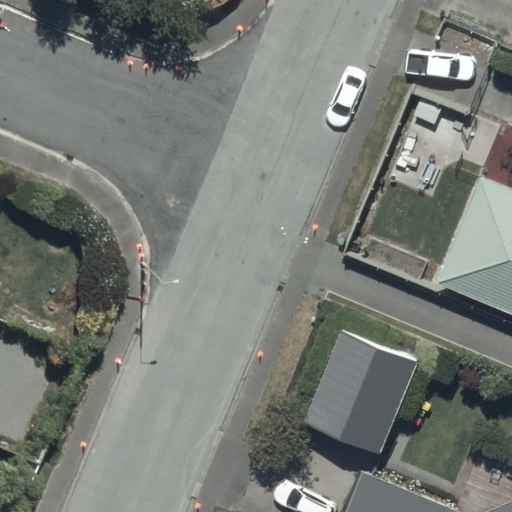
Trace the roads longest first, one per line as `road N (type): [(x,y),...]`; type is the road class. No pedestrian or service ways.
road 1 (residential): [(259,166),(125,511)]
road 2 (residential): [(259,166),(0,59)]
road 3 (residential): [(329,0),(259,166)]
